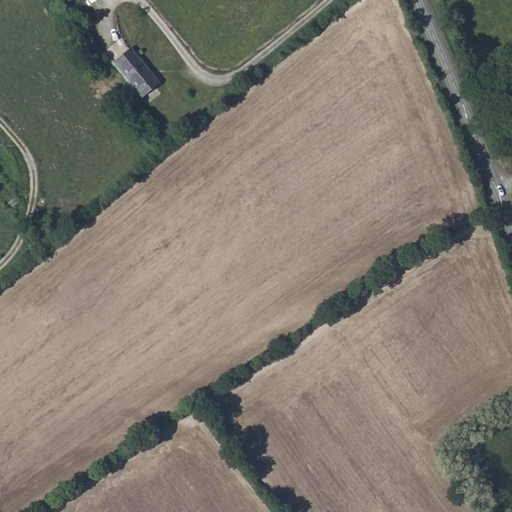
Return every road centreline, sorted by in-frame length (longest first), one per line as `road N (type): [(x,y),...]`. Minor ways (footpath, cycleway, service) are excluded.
road 1 (unclassified): [(134,0),(193,68),(219,80),(249,70),(327,0)]
road 2 (secondary): [(511,229),(417,0)]
